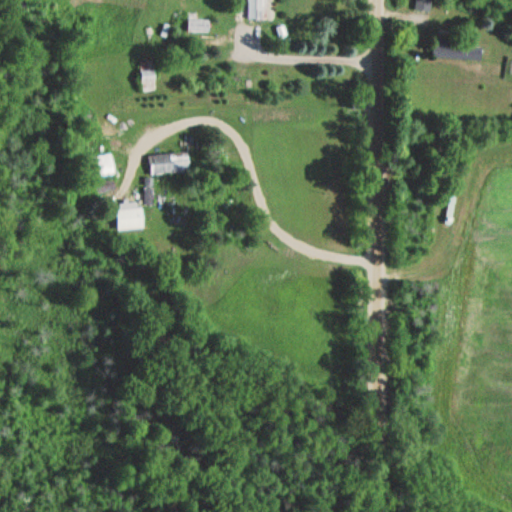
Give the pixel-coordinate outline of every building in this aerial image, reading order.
[(246,0),(247,21),(266,22),(265,0),(246,0)] [(432,12),(432,0),(414,0),(415,12),(432,12)] [(187,33),(207,33),(207,21),(187,21),(187,33)] [(476,59),(476,47),(432,47),(432,59),(476,59)] [(153,65),(140,65),(140,92),(153,92),(153,65)] [(90,157),(94,179),(114,176),(111,154),(90,157)] [(148,175),(187,175),(187,154),(148,154),(148,175)] [(142,230),(141,209),(115,210),(116,231),(142,230)]
